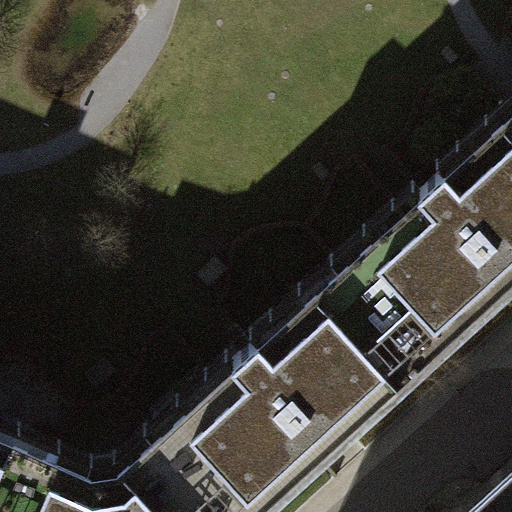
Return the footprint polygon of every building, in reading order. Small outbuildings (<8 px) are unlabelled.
[(511,104),(341,260),(428,355),(511,278),(511,104)] [(150,434),(221,511),(255,511),(331,443),(428,355),(341,260),(150,434)] [(30,511),(58,450),(0,424),(0,511),(30,511)] [(89,464),(58,450),(30,511),(221,511),(150,434),(122,458),(89,464)] [(511,511),(511,458),(476,490),(499,510),(501,511),(511,511)] [(501,511),(499,510),(476,490),(452,511),(501,511)]
